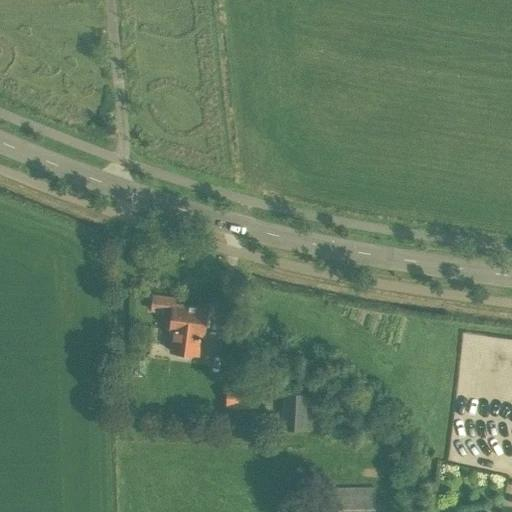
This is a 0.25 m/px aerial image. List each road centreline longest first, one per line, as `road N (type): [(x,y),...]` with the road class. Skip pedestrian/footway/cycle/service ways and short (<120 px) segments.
road 1 (tertiary): [(511,280),(286,241),(0,145)]
road 2 (track): [(117,217),(123,354)]
